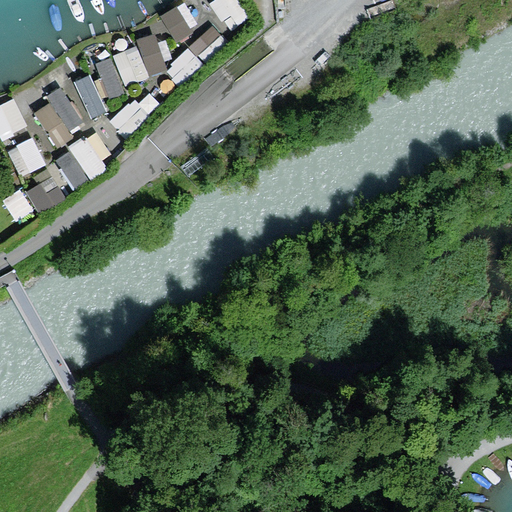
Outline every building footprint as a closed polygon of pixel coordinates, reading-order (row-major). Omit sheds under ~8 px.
[(177,39),(200,26),(184,0),(182,0),(162,12),(177,39)] [(202,56),(225,38),(214,24),(191,43),(202,56)] [(159,36),(97,55),(107,90),(169,71),(159,36)] [(180,79),(202,61),(191,47),(168,65),(180,79)] [(76,76),(91,114),(108,107),(93,70),(76,76)] [(35,103),(55,142),(87,125),(67,86),(35,103)] [(0,129),(2,134),(28,125),(17,94),(0,100),(0,129)] [(22,171),(46,161),(35,134),(10,145),(22,171)] [(73,187),(109,165),(90,134),(54,156),(73,187)] [(40,210),(66,194),(54,173),(27,188),(40,210)] [(23,187),(6,196),(17,216),(33,208),(23,187)]
